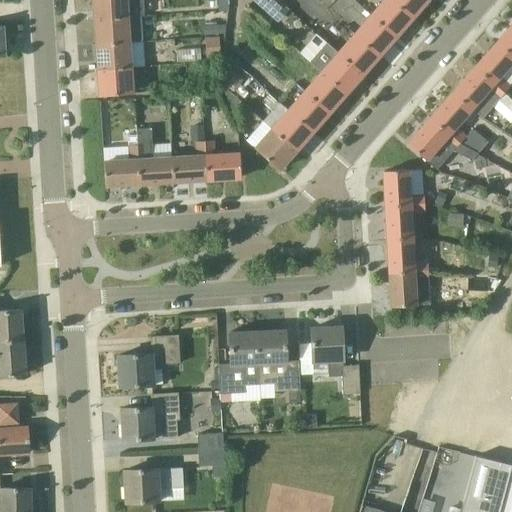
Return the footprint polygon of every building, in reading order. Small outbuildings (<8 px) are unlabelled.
[(145,16),(144,0),(94,0),(96,19),(143,16),(145,16)] [(227,0),(217,0),(218,11),(228,11),(227,0)] [(287,8),(278,0),(251,0),(275,21),(287,8)] [(413,17),(393,0),(385,0),(372,15),(397,36),(400,32),(413,17)] [(428,0),(393,0),(413,17),(418,12),(428,0)] [(397,36),(372,15),(356,34),(380,55),(383,51),(397,36)] [(145,42),(143,16),(96,19),(97,45),(130,43),(145,42)] [(205,35),(217,34),(216,25),(204,26),(205,35)] [(511,26),(498,42),(511,54),(511,26)] [(380,55),(356,34),(352,38),(339,53),(363,74),(380,55)] [(218,38),(205,39),(206,56),(219,55),(218,38)] [(500,77),(511,62),(511,54),(498,42),(476,68),(494,84),(505,93),(511,86),(500,77)] [(131,68),(130,43),(97,45),(99,70),(131,68)] [(363,74),(339,53),(327,43),(310,62),(322,72),(347,94),(352,88),(363,74)] [(133,94),(131,68),(99,70),(101,96),(133,94)] [(505,93),(494,84),(476,68),(453,93),(471,109),(482,119),(491,109),(510,126),(511,122),(511,105),(502,97),(505,93)] [(232,71),(223,81),(233,90),(238,85),(237,75),(232,71)] [(347,94),(322,72),(306,91),(330,113),(347,94)] [(198,74),(199,87),(212,86),(211,73),(198,74)] [(227,89),(224,91),(232,108),(234,109),(241,102),(227,89)] [(330,113),(306,91),(297,101),(289,110),(313,132),(330,113)] [(455,128),(471,109),(453,93),(431,119),(460,144),(478,154),(488,143),(473,130),(466,137),(455,128)] [(313,132),(289,110),(272,130),(296,151),(300,147),(313,132)] [(478,154),(460,144),(431,119),(409,144),(438,170),(454,150),(473,160),(478,154)] [(191,141),(205,140),(204,125),(190,125),(191,141)] [(140,184),(174,182),(172,158),(171,144),(152,145),(151,128),(136,129),(137,134),(137,145),(140,184)] [(296,151),(272,130),(256,149),(280,170),(283,166),(296,151)] [(127,135),(127,146),(137,145),(137,134),(127,135)] [(174,182),(207,180),(205,141),(196,142),(197,156),(172,158),(174,182)] [(205,141),(207,180),(241,178),(240,154),(215,155),(214,141),(205,141)] [(140,184),(137,145),(127,146),(128,160),(104,162),(106,186),(140,184)] [(386,205),(425,203),(424,195),(410,195),(409,170),(385,171),(386,205)] [(439,191),(436,201),(443,204),(447,194),(439,191)] [(425,212),(425,203),(386,205),(388,239),(412,238),(411,213),(425,212)] [(461,226),(462,214),(447,213),(447,226),(461,226)] [(414,263),(412,238),(388,239),(390,273),(429,271),(428,262),(414,263)] [(496,268),(498,257),(489,256),(487,267),(496,268)] [(429,271),(390,273),(392,307),(431,305),(429,271)] [(0,341),(23,340),(21,310),(0,311),(0,341)] [(312,329),(313,362),(328,361),(328,377),(343,376),(344,395),(362,394),(360,366),(344,367),(342,327),(312,329)] [(299,361),(287,362),(285,330),(258,332),(261,383),(275,382),(275,392),(289,391),(300,391),(299,361)] [(245,384),(261,383),(258,332),(229,333),(231,369),(219,370),(220,395),(231,395),(246,394),(245,384)] [(155,336),(156,354),(119,356),(121,387),(154,385),(153,369),(163,369),(162,364),(181,363),(179,335),(155,336)] [(23,340),(0,341),(0,375),(25,374),(23,340)] [(301,402),(300,391),(289,391),(289,403),(301,402)] [(122,409),(124,441),(180,438),(178,393),(156,395),(156,407),(122,409)] [(221,411),(220,396),(210,397),(211,411),(221,411)] [(29,427),(16,428),(15,424),(18,423),(17,403),(0,404),(0,454),(30,452),(29,427)] [(316,415),(303,416),(303,429),(316,429),(316,415)] [(197,434),(198,453),(224,452),(222,433),(197,434)] [(224,452),(198,453),(199,466),(224,465),(224,452)] [(511,463),(495,460),(477,456),(462,511),(500,511),(511,471),(511,463)] [(225,477),(224,465),(213,466),(213,478),(225,477)] [(184,487),(183,467),(157,469),(125,471),(127,503),(159,501),(158,489),(184,487)] [(511,511),(511,471),(500,511),(511,511)] [(31,511),(31,488),(1,488),(0,488),(0,511),(31,511)]
